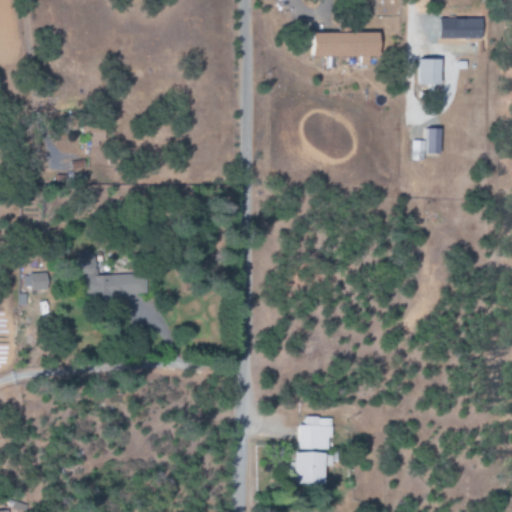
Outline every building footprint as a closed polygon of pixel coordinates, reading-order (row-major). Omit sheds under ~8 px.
[(368,33),(301,32),(301,56),(368,56),(368,33)] [(431,59),(409,58),(409,85),(431,85),(431,59)] [(406,140),(405,158),(418,159),(418,153),(435,154),(436,129),(418,128),(418,141),(406,140)] [(89,276),(88,256),(72,256),(73,297),(137,295),(137,274),(89,276)] [(39,277),(21,276),(20,290),(39,291),(39,277)] [(283,485),(314,485),(314,467),(324,467),(324,453),(322,453),(322,438),(327,438),(327,418),(298,418),(298,425),(292,425),(292,453),(282,453),(283,485)]
